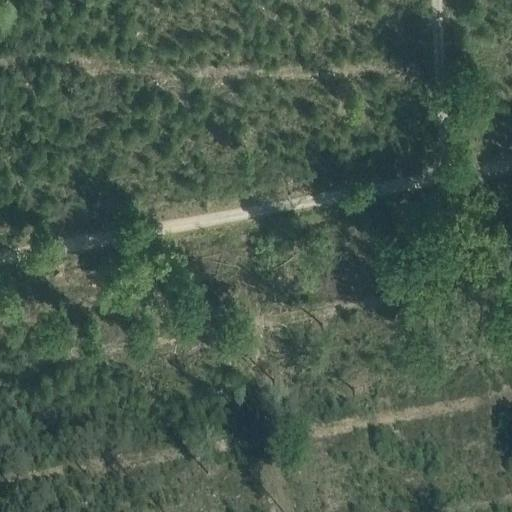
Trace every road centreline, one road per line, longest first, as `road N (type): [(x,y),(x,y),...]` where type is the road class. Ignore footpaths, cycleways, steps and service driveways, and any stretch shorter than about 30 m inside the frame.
road 1 (track): [(511,161),(0,254)]
road 2 (track): [(441,0),(452,172)]
